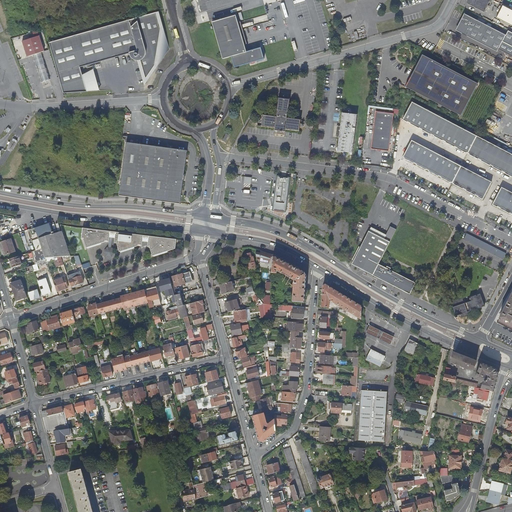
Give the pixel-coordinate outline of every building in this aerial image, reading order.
[(489,0),(468,0),(468,3),(484,11),(489,0)] [(511,9),(502,5),(496,17),(511,24),(511,9)] [(48,42),(62,92),(86,91),(79,66),(136,51),(142,74),(148,75),(166,49),(156,13),(48,42)] [(464,13),(460,21),(461,25),(463,26),(460,32),(497,51),(505,34),(464,13)] [(235,15),(211,22),(222,59),(231,57),(234,68),(264,59),(261,47),(246,52),(235,15)] [(38,52),(30,54),(39,82),(47,79),(38,52)] [(405,87),(461,116),(478,84),(422,55),(405,87)] [(289,99),(278,98),(276,116),(263,115),(261,126),(275,128),(274,130),(274,133),(285,135),(285,132),(285,129),(299,131),(300,119),(287,118),(289,99)] [(412,103),(402,121),(407,123),(408,123),(410,124),(419,129),(422,130),(421,130),(431,135),(433,136),(443,141),(445,142),(445,143),(454,147),(455,147),(457,148),(457,149),(466,154),(467,153),(468,154),(477,136),(412,103)] [(394,113),(376,111),(371,149),(378,150),(378,149),(381,149),(381,150),(389,151),(394,113)] [(357,114),(342,112),(341,126),(337,126),(335,137),(339,138),(338,151),(353,153),(357,114)] [(511,154),(477,136),(468,154),(469,154),(469,155),(479,160),(479,159),(481,161),(491,166),(493,167),(502,172),(503,172),(505,173),(511,177),(511,154)] [(412,141),(402,159),(413,164),(414,164),(416,165),(427,171),(428,171),(430,172),(430,173),(439,177),(442,178),(441,179),(451,184),(451,183),(453,183),(462,167),(412,141)] [(187,150),(126,142),(119,195),(179,205),(183,181),(184,180),(185,179),(185,177),(185,175),(184,173),(187,150)] [(462,167),(453,183),(454,184),(454,185),(464,190),(464,189),(466,191),(476,196),(479,197),(478,198),(483,200),(492,183),(462,167)] [(289,182),(276,180),(275,191),(275,195),(274,200),(286,202),(289,182)] [(511,193),(502,188),(493,205),(498,208),(501,209),(510,215),(511,214),(511,193)] [(303,209),(308,212),(317,195),(312,192),(303,209)] [(317,195),(308,212),(319,217),(318,220),(321,221),(322,219),(332,224),(341,208),(317,195)] [(11,230),(11,229),(12,220),(5,218),(4,220),(2,220),(1,228),(11,230)] [(45,258),(53,257),(57,257),(61,257),(52,233),(49,224),(35,229),(42,248),(45,258)] [(379,264),(396,230),(390,227),(384,239),(369,232),(353,263),(361,267),(360,269),(373,276),(379,264)] [(153,237),(143,235),(133,234),(115,232),(90,229),(82,228),(81,239),(85,239),(85,241),(84,241),(86,248),(95,245),(105,242),(108,243),(109,238),(114,239),(114,243),(117,244),(118,246),(117,246),(119,253),(122,252),(137,247),(138,246),(141,247),(142,242),(143,242),(147,243),(147,247),(150,248),(151,250),(150,250),(152,257),(156,255),(164,253),(172,250),(174,249),(175,240),(172,239),(163,238),(153,237)] [(29,231),(36,250),(42,248),(35,229),(29,231)] [(61,257),(71,256),(62,230),(52,233),(61,257)] [(506,254),(466,234),(463,240),(503,260),(506,254)] [(9,239),(0,242),(0,244),(4,255),(13,252),(9,239)] [(247,264),(246,264),(248,270),(256,268),(253,256),(252,256),(251,253),(245,255),(247,264)] [(22,264),(19,256),(9,259),(12,267),(22,264)] [(270,257),(260,256),(259,265),(267,266),(268,262),(270,262),(270,257)] [(273,256),(272,273),(276,275),(276,271),(294,280),(292,300),(304,301),(306,276),(305,274),(305,272),(273,256)] [(379,264),(373,276),(410,294),(415,283),(379,264)] [(19,274),(19,275),(34,270),(32,265),(18,270),(19,274)] [(180,294),(181,294),(179,285),(192,281),(189,271),(169,277),(174,296),(180,294)] [(159,287),(164,286),(169,284),(166,274),(163,275),(164,279),(157,281),(159,287)] [(81,276),(69,280),(71,287),(83,282),(81,276)] [(53,281),(57,291),(68,287),(64,277),(53,281)] [(12,283),(14,292),(15,292),(24,289),(21,280),(12,283)] [(234,292),(231,282),(219,285),(222,295),(234,292)] [(269,305),(271,283),(266,283),(265,291),(266,291),(266,298),(262,298),(263,304),(268,304),(269,305)] [(42,287),(45,296),(54,293),(51,284),(42,287)] [(169,284),(164,286),(167,298),(172,296),(169,284)] [(347,311),(361,320),(362,307),(361,306),(325,285),(323,286),(322,306),(329,307),(330,299),(331,299),(331,297),(333,298),(333,302),(345,310),(344,311),(346,313),(347,311)] [(40,288),(39,287),(37,288),(38,290),(29,293),(31,301),(43,297),(40,288)] [(149,308),(161,305),(156,287),(144,290),(148,303),(149,308)] [(17,300),(27,297),(24,289),(15,292),(14,292),(17,300)] [(135,306),(148,303),(144,290),(140,291),(141,296),(137,297),(136,292),(132,293),(135,306)] [(253,290),(246,292),(247,296),(251,294),(253,301),(259,299),(256,295),(253,290)] [(135,306),(132,293),(128,294),(129,299),(125,301),(124,295),(120,296),(120,298),(123,308),(123,310),(135,306)] [(177,305),(177,307),(183,306),(183,305),(180,296),(184,295),(184,293),(181,294),(180,294),(174,296),(177,305)] [(463,299),(454,302),(456,307),(453,307),(455,314),(455,315),(454,316),(455,317),(456,318),(457,318),(458,317),(458,316),(459,315),(459,316),(461,317),(463,317),(469,317),(468,312),(485,306),(481,294),(478,295),(479,296),(478,296),(477,295),(471,297),(471,298),(470,298),(471,299),(472,300),(472,301),(465,303),(463,299)] [(511,294),(500,317),(510,322),(511,319),(511,294)] [(123,308),(120,298),(108,301),(110,311),(123,308)] [(227,308),(228,312),(239,309),(236,299),(225,302),(225,303),(227,308)] [(110,311),(108,301),(96,305),(98,314),(99,314),(110,311)] [(183,306),(183,309),(185,309),(191,307),(193,315),(205,312),(202,301),(183,305),(183,306)] [(89,316),(98,314),(96,305),(96,303),(88,305),(89,310),(88,311),(89,316)] [(177,307),(177,305),(169,308),(169,310),(165,311),(168,319),(179,316),(177,307)] [(183,306),(177,307),(179,316),(180,318),(183,317),(185,317),(183,309),(183,306)] [(287,306),(286,306),(286,310),(291,310),(291,319),(297,319),(303,319),(303,310),(296,309),(296,310),(293,310),(294,306),(291,306),(287,306)] [(83,307),(72,310),(75,321),(75,322),(78,321),(77,317),(81,316),(80,314),(84,312),(83,307)] [(72,310),(59,314),(60,317),(62,325),(75,321),(72,310)] [(247,321),(245,310),(234,312),(235,320),(234,321),(235,324),(247,321)] [(342,323),(344,325),(343,328),(345,331),(347,333),(347,334),(355,335),(356,324),(337,312),(319,311),(318,315),(330,316),(336,316),(336,319),(336,323),(342,323)] [(202,314),(193,316),(195,324),(204,322),(202,314)] [(187,331),(193,329),(192,325),(190,326),(187,316),(185,317),(183,317),(187,331)] [(336,316),(330,316),(329,318),(321,317),(320,327),(330,328),(330,319),(336,319),(336,316)] [(62,325),(60,317),(40,323),(43,333),(63,327),(62,325)] [(36,321),(27,324),(28,327),(29,331),(27,332),(27,334),(39,331),(36,321)] [(302,323),(288,322),(288,328),(289,328),(289,331),(290,331),(297,332),(301,332),(302,323)] [(238,324),(229,326),(231,336),(241,334),(238,324)] [(287,346),(288,343),(281,342),(280,347),(283,347),(296,348),(300,349),(301,338),(297,338),(297,332),(290,331),(290,340),(291,340),(291,343),(290,346),(287,346)] [(80,342),(79,338),(73,340),(74,343),(69,344),(70,348),(81,345),(80,342)] [(410,339),(403,353),(411,358),(419,344),(410,339)] [(328,348),(329,343),(324,343),(319,343),(318,352),(324,352),(324,348),(328,348)] [(41,344),(31,347),(33,355),(44,352),(41,344)] [(166,357),(174,355),(173,349),(171,344),(163,346),(166,357)] [(82,349),(81,345),(70,348),(69,348),(69,349),(71,354),(73,354),(78,353),(77,351),(82,349)] [(190,357),(187,345),(175,348),(178,360),(190,357)] [(200,345),(191,347),(193,357),(202,355),(200,345)] [(387,353),(372,346),(365,360),(380,367),(387,353)] [(295,356),(295,353),(296,348),(283,347),(283,352),(290,352),(289,362),(298,363),(299,356),(295,356)] [(239,359),(246,357),(243,348),(235,350),(237,357),(238,356),(239,359)] [(148,352),(136,355),(138,365),(150,362),(148,352)] [(438,363),(440,355),(426,352),(424,360),(438,363)] [(476,362),(453,352),(449,363),(457,366),(456,368),(458,368),(458,366),(464,368),(463,370),(465,371),(466,369),(472,372),(476,362)] [(11,353),(0,356),(0,359),(2,365),(13,362),(11,353)] [(136,355),(123,359),(126,368),(138,365),(136,355)] [(157,361),(156,359),(155,356),(155,355),(150,356),(153,366),(161,364),(160,360),(157,361)] [(254,358),(253,355),(249,357),(249,358),(242,360),(244,367),(251,365),(254,364),(254,362),(256,362),(255,358),(254,358)] [(333,356),(321,355),(320,364),(333,365),(334,356),(333,356)] [(123,357),(111,360),(114,373),(119,372),(117,367),(121,366),(122,371),(126,370),(126,368),(123,359),(123,357)] [(45,368),(45,369),(46,369),(50,368),(48,362),(46,363),(45,362),(43,362),(43,361),(33,363),(35,371),(45,368)] [(489,391),(494,392),(496,382),(498,375),(495,369),(481,363),(480,366),(477,365),(476,368),(479,369),(475,380),(483,383),(481,390),(489,391)] [(282,371),(281,376),(289,377),(289,376),(298,376),(298,367),(295,366),(295,365),(292,365),(292,366),(290,366),(289,372),(282,371)] [(109,366),(100,368),(103,378),(109,377),(109,375),(112,375),(109,366)] [(332,367),(319,366),(318,373),(324,374),(333,375),(335,375),(336,375),(336,368),(332,368),(332,367)] [(446,366),(443,381),(475,388),(478,389),(479,383),(457,378),(456,379),(454,379),(455,376),(448,375),(450,367),(446,366)] [(7,380),(16,377),(14,370),(13,370),(12,367),(6,369),(7,372),(6,372),(7,376),(6,376),(7,380)] [(76,370),(80,383),(89,381),(85,367),(76,370)] [(45,369),(36,371),(40,385),(50,382),(46,369),(45,369)] [(247,371),(249,379),(251,378),(252,380),(258,378),(258,377),(259,376),(257,369),(247,371)] [(208,382),(218,380),(216,370),(205,373),(208,382)] [(66,387),(79,384),(76,374),(63,377),(66,387)] [(324,374),(324,384),(332,385),(333,375),(324,374)] [(416,382),(433,386),(434,379),(428,377),(428,375),(426,374),(425,377),(417,375),(416,382)] [(186,381),(188,387),(198,384),(196,375),(185,378),(186,379),(184,380),(185,382),(186,381)] [(20,387),(17,377),(9,380),(10,384),(13,383),(15,389),(20,387)] [(259,380),(245,384),(247,391),(248,391),(250,398),(252,398),(253,402),(260,400),(262,400),(261,396),(262,395),(260,388),(261,388),(259,380)] [(282,392),(295,392),(295,389),(297,389),(298,382),(290,381),(289,385),(287,385),(287,386),(283,385),(282,392)] [(171,394),(167,382),(158,384),(161,396),(171,394)] [(209,385),(209,386),(211,395),(223,391),(221,382),(209,385)] [(180,383),(174,385),(177,395),(183,394),(180,383)] [(156,385),(147,388),(150,397),(158,394),(156,385)] [(350,387),(342,386),(341,395),(351,396),(351,394),(356,395),(357,387),(350,387)] [(145,387),(134,390),(135,395),(134,395),(137,405),(142,404),(142,402),(140,399),(144,398),(146,397),(145,394),(146,394),(145,387)] [(477,398),(477,399),(483,400),(487,401),(489,391),(481,390),(478,389),(475,388),(473,396),(477,398)] [(19,390),(3,395),(6,403),(21,398),(19,390)] [(126,404),(135,401),(132,391),(123,393),(126,404)] [(361,391),(358,441),(384,442),(387,392),(361,391)] [(111,396),(106,397),(110,411),(119,408),(117,403),(121,402),(119,394),(118,394),(117,392),(110,394),(111,396)] [(282,392),(281,401),(294,402),(295,393),(295,392),(282,392)] [(213,401),(214,407),(226,404),(225,396),(227,396),(226,393),(220,394),(220,397),(216,398),(216,400),(213,401)] [(404,397),(397,395),(395,402),(402,404),(404,397)] [(262,400),(260,400),(263,409),(261,409),(262,413),(272,410),(270,404),(273,403),(272,397),(269,398),(266,399),(262,400)] [(84,402),(87,412),(88,415),(89,414),(89,411),(96,409),(93,400),(84,402)] [(426,416),(428,407),(406,402),(404,411),(426,416)] [(86,409),(84,403),(75,405),(77,413),(85,411),(84,410),(86,409)] [(291,404),(276,403),(276,407),(278,407),(281,407),(280,412),(291,413),(291,404)] [(334,407),(334,409),(334,410),(335,410),(334,413),(344,414),(344,413),(354,414),(355,406),(332,403),(332,406),(334,407)] [(63,408),(66,418),(75,416),(72,405),(67,407),(67,405),(64,406),(64,407),(63,408)] [(41,412),(47,431),(66,426),(60,407),(41,412)] [(224,409),(217,411),(219,419),(226,417),(226,418),(231,417),(228,407),(224,409)] [(483,411),(471,408),(468,420),(480,422),(483,411)] [(265,423),(263,414),(252,417),(259,440),(263,442),(276,432),(275,425),(275,419),(268,424),(265,423)] [(282,417),(274,416),(275,419),(275,425),(281,426),(281,424),(287,425),(287,415),(282,415),(282,417)] [(23,429),(29,427),(29,426),(30,426),(28,417),(19,419),(20,422),(17,423),(18,426),(21,425),(22,428),(23,429)] [(110,431),(113,445),(122,443),(122,441),(134,439),(131,427),(110,431)] [(331,427),(320,427),(319,441),(329,442),(331,427)] [(476,445),(480,429),(469,427),(465,442),(476,445)] [(197,430),(196,428),(194,428),(198,442),(210,439),(208,431),(205,432),(204,428),(197,430)] [(63,429),(55,431),(57,440),(65,438),(63,429)] [(398,439),(420,444),(422,435),(400,430),(398,439)] [(27,444),(33,442),(33,441),(34,440),(31,432),(24,434),(27,444)] [(226,437),(225,434),(216,437),(219,446),(238,441),(236,432),(227,434),(228,436),(226,437)] [(15,447),(13,443),(12,443),(9,433),(7,434),(1,436),(2,439),(4,439),(7,445),(5,446),(6,450),(15,447)] [(172,439),(174,446),(184,445),(186,445),(184,437),(172,439)] [(312,491),(319,493),(301,443),(300,440),(295,442),(302,463),(312,491)] [(27,444),(22,445),(23,447),(26,447),(28,455),(38,453),(34,441),(33,442),(27,444)] [(65,444),(56,446),(58,455),(69,453),(68,449),(66,450),(65,444)] [(294,485),(298,498),(304,496),(290,448),(283,450),(290,472),(294,485)] [(511,450),(506,450),(504,459),(503,459),(500,471),(503,472),(503,475),(508,476),(509,473),(511,474),(511,467),(511,450)] [(216,459),(214,451),(206,453),(206,456),(202,457),(203,462),(216,459)] [(411,468),(412,452),(401,451),(400,467),(411,468)] [(427,462),(433,460),(434,460),(433,456),(435,456),(434,452),(427,452),(419,451),(424,468),(424,470),(429,469),(428,467),(427,462)] [(449,469),(461,469),(461,456),(449,456),(449,469)] [(231,471),(243,468),(242,465),(243,464),(243,461),(241,461),(240,459),(225,463),(226,467),(230,466),(231,471)] [(266,466),(268,475),(279,472),(276,464),(266,466)] [(203,483),(213,480),(210,467),(199,469),(201,476),(203,483)] [(92,511),(81,469),(69,472),(80,511),(92,511)] [(246,486),(245,484),(244,481),(242,475),(235,477),(237,482),(221,486),(222,492),(236,489),(246,486)] [(318,481),(321,490),(333,485),(329,475),(320,479),(319,478),(317,479),(318,482),(318,481)] [(455,482),(454,476),(448,476),(440,477),(442,485),(455,482)] [(414,486),(414,484),(414,480),(393,483),(393,490),(397,490),(396,488),(404,487),(404,491),(407,490),(407,487),(414,486)] [(503,485),(492,482),(490,492),(501,495),(503,485)] [(201,483),(192,486),(193,489),(195,499),(195,500),(204,498),(201,483)] [(452,490),(444,492),(446,499),(455,497),(460,494),(457,484),(451,485),(452,490)] [(294,485),(290,486),(294,501),(298,500),(298,498),(294,485)] [(246,486),(236,489),(238,495),(239,499),(249,496),(246,486)] [(195,499),(193,489),(189,490),(186,491),(186,489),(181,490),(183,502),(195,499)] [(375,499),(376,503),(387,499),(384,490),(370,495),(372,500),(375,499)] [(499,504),(501,495),(490,492),(487,502),(499,504)] [(280,493),(273,495),(275,503),(283,501),(280,493)] [(430,493),(426,494),(427,499),(420,501),(419,496),(415,497),(418,511),(433,507),(431,499),(430,493)] [(408,498),(400,500),(401,507),(402,511),(406,511),(410,511),(415,511),(413,503),(410,504),(408,498)] [(236,511),(237,511),(235,503),(223,506),(224,511),(236,511)]
